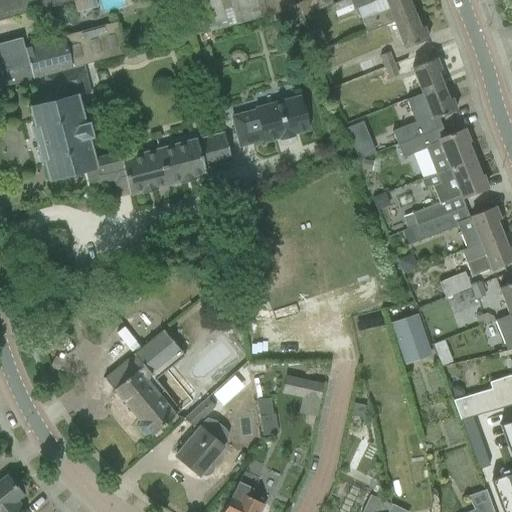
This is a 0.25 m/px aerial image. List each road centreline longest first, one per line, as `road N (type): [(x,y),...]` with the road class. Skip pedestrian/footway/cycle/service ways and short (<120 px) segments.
road 1 (tertiary): [(119,511),(20,390),(0,322)]
road 2 (secondary): [(511,133),(463,0)]
